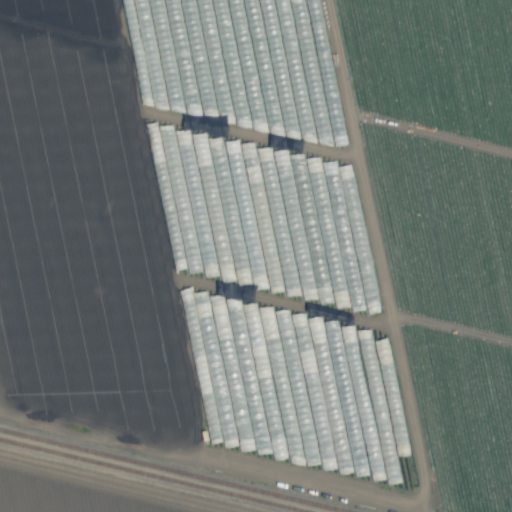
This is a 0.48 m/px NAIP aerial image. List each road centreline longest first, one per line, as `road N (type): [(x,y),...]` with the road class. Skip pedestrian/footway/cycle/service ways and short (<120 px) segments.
road 1 (track): [(422,511),(424,481),(326,0)]
road 2 (track): [(0,414),(422,511)]
road 3 (track): [(0,237),(393,328)]
road 4 (track): [(0,77),(359,159)]
